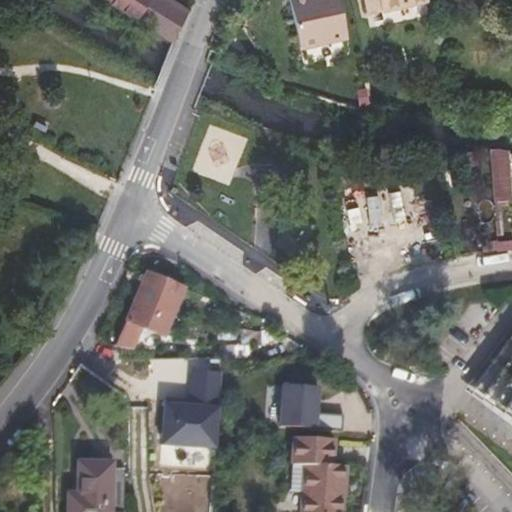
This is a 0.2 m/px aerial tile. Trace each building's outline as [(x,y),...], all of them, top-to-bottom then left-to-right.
[(110,0),(175,38),(192,7),(178,0),(110,0)] [(287,0),(298,48),(345,39),(336,0),(287,0)] [(366,0),(370,14),(431,2),(430,0),(366,0)] [(50,124),(36,118),(33,126),(46,132),(50,124)] [(511,199),(509,151),(491,150),(494,202),(505,202),(511,201),(511,199)] [(494,202),(496,238),(507,237),(505,202),(494,202)] [(168,338),(187,291),(151,275),(123,340),(147,350),(155,332),(168,338)] [(511,322),(507,318),(455,392),(511,432),(511,322)] [(211,349),(237,349),(236,332),(211,333),(211,349)] [(281,382),(279,425),(319,426),(320,383),(281,382)] [(216,439),(217,431),(217,427),(220,406),(194,403),(190,436),(216,439)] [(187,474),(212,476),(216,439),(190,436),(187,474)] [(338,511),(342,476),(330,473),(332,448),(293,445),(286,511),(338,511)] [(118,511),(121,466),(106,465),(106,460),(78,459),(76,496),(63,496),(62,511),(118,511)]
